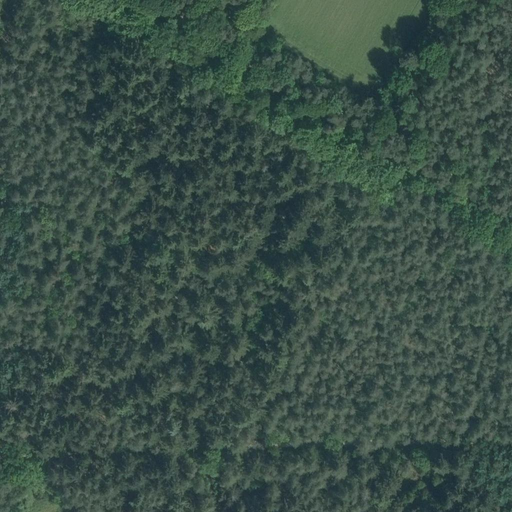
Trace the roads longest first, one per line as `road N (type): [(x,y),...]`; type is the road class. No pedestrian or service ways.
road 1 (track): [(38,449),(511,440)]
road 2 (track): [(169,0),(423,165),(511,246)]
road 3 (track): [(9,164),(138,240),(171,237)]
